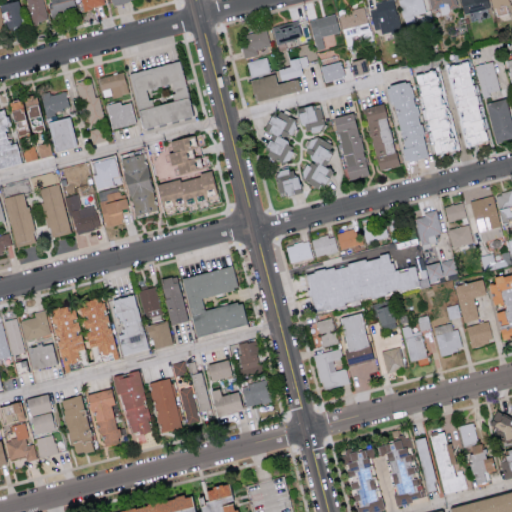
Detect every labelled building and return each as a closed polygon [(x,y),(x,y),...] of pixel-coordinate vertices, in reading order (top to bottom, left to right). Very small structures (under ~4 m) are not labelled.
[(0,2),(0,4),(2,27),(21,26),(18,0),(0,2)] [(48,19),(42,0),(26,0),(33,23),(48,19)] [(48,0),(51,13),(75,9),(73,0),(48,0)] [(374,10),(369,11),(372,29),(379,28),(380,32),(399,29),(393,0),(382,0),(373,1),(374,10)] [(424,12),(421,0),(397,0),(402,21),(414,19),(413,15),(424,12)] [(365,8),(339,12),(344,44),(371,40),(365,8)] [(323,48),(321,36),(338,33),(334,14),(308,19),(314,50),(323,48)] [(302,35),(296,19),(270,27),(275,44),(302,35)] [(269,45),(266,29),(239,34),(243,57),(257,54),(256,48),(269,45)] [(247,60),(248,76),(269,74),(267,57),(247,60)] [(288,66),(276,68),(278,80),(300,76),(297,58),(287,59),(288,66)] [(354,75),(368,71),(364,58),(351,62),(354,75)] [(342,77),(339,61),(319,65),(322,81),(342,77)] [(462,146),(482,142),(468,61),(448,64),(462,146)] [(500,92),(492,61),(474,65),(482,96),(500,92)] [(189,118),(178,62),(128,72),(139,127),(189,118)] [(414,74),(433,154),(453,149),(434,69),(414,74)] [(99,76),(102,96),(111,94),(111,96),(127,94),(123,72),(99,76)] [(254,101),(300,90),(297,78),(274,83),(272,74),(249,79),(254,101)] [(92,77),(77,80),(87,124),(101,120),(92,77)] [(426,156),(410,80),(387,85),(403,161),(426,156)] [(68,109),(64,91),(40,96),(44,114),(68,109)] [(15,136),(41,129),(33,95),(6,101),(15,136)] [(484,104),(495,142),(511,137),(511,129),(503,98),(484,104)] [(128,102),(119,104),(118,101),(104,105),(111,129),(134,123),(128,102)] [(361,109),(378,170),(398,165),(381,103),(361,109)] [(295,108),(300,131),(322,127),(318,104),(295,108)] [(0,110),(0,167),(19,163),(14,141),(6,142),(2,125),(5,125),(2,110),(0,110)] [(295,120),(278,111),(274,117),(269,114),(261,129),(271,134),(262,151),(284,162),(292,147),(283,143),(295,120)] [(347,180),(367,176),(353,113),(333,117),(347,180)] [(48,121),(55,151),(75,146),(68,116),(48,121)] [(162,142),(165,153),(156,154),(158,165),(163,164),(165,175),(203,168),(198,145),(204,144),(202,134),(162,142)] [(322,167),(332,144),(313,136),(303,158),(306,159),(298,179),(320,189),(328,169),(322,167)] [(39,157),(51,155),(48,141),(36,144),(39,157)] [(21,148),(24,161),(38,158),(34,144),(21,148)] [(133,216),(155,211),(141,153),(118,158),(133,216)] [(118,170),(114,156),(100,159),(104,174),(118,170)] [(291,167),(273,172),(279,195),(297,191),(291,167)] [(28,177),(32,191),(37,190),(48,237),(69,233),(55,171),(28,177)] [(155,184),(159,204),(213,193),(209,173),(155,184)] [(96,191),(104,226),(122,222),(120,213),(126,212),(120,186),(96,191)] [(511,220),(511,190),(495,194),(500,221),(511,218),(511,220)] [(2,197),(14,246),(35,241),(23,192),(2,197)] [(66,196),(74,233),(99,228),(94,205),(80,208),(77,194),(66,196)] [(480,241),(502,236),(492,195),(469,201),(480,241)] [(466,216),(462,202),(442,207),(446,222),(466,216)] [(421,247),(436,244),(434,234),(440,233),(435,210),(413,216),(421,247)] [(362,229),(365,242),(387,238),(384,225),(362,229)] [(452,246),(472,243),(468,225),(449,229),(452,246)] [(346,248),(362,243),(358,227),(341,232),(346,248)] [(9,233),(0,234),(0,253),(4,253),(3,246),(11,245),(9,233)] [(310,239),(314,256),(336,251),(333,234),(310,239)] [(307,240),(284,246),(289,263),(311,257),(307,240)] [(303,273),(311,310),(418,287),(413,266),(391,271),(387,255),(303,273)] [(456,272),(453,258),(441,261),(444,275),(456,272)] [(427,281),(441,277),(437,261),(423,265),(427,281)] [(181,276),(193,336),(244,326),(239,302),(201,309),(199,297),(235,289),(230,266),(181,276)] [(158,280),(170,324),(186,320),(174,276),(158,280)] [(454,285),(461,322),(477,318),(473,297),(484,294),(481,279),(454,285)] [(137,290),(142,313),(159,309),(154,286),(137,290)] [(145,349),(133,294),(110,300),(122,354),(145,349)] [(115,358),(101,296),(83,300),(84,306),(77,307),(83,331),(87,347),(97,345),(99,355),(110,352),(111,359),(115,358)] [(379,330),(394,327),(390,304),(374,307),(379,330)] [(60,363),(76,361),(75,350),(81,349),(79,332),(78,332),(76,320),(74,320),(72,305),(52,308),(60,363)] [(25,339),(50,333),(44,312),(20,319),(25,339)] [(350,365),(372,359),(359,313),(337,319),(350,365)] [(321,347),(338,343),(332,317),(316,321),(321,347)] [(11,355),(24,352),(17,318),(4,320),(11,355)] [(145,326),(152,349),(172,343),(165,320),(145,326)] [(470,347),(493,340),(487,320),(464,327),(470,347)] [(0,357),(9,356),(4,321),(0,321),(0,357)] [(461,349),(456,328),(452,330),(450,322),(432,326),(439,355),(461,349)] [(401,327),(410,362),(426,358),(419,330),(412,332),(410,324),(401,327)] [(243,376),(260,372),(252,341),(235,345),(243,376)] [(27,348),(32,369),(55,364),(50,343),(27,348)] [(405,367),(399,346),(380,351),(386,371),(405,367)] [(208,381),(230,377),(226,360),(205,364),(208,381)] [(186,374),(183,361),(171,364),(174,377),(186,374)] [(150,432),(136,370),(113,375),(127,437),(150,432)] [(196,411),(207,409),(201,372),(190,374),(196,411)] [(179,428),(169,378),(147,383),(158,432),(179,428)] [(246,408),(270,400),(264,379),(239,387),(246,408)] [(198,420),(190,387),(178,389),(186,423),(198,420)] [(88,393),(97,447),(120,443),(117,428),(115,428),(108,389),(88,393)] [(213,416),(240,410),(236,392),(219,395),(218,389),(208,391),(213,416)] [(24,399),(29,416),(50,411),(46,394),(24,399)] [(59,400),(72,455),(92,450),(79,395),(59,400)] [(33,434),(53,429),(49,412),(29,417),(33,434)] [(511,416),(493,416),(493,439),(509,439),(509,433),(511,433),(511,416)] [(458,425),(462,446),(476,444),(473,422),(458,425)] [(36,459),(33,444),(28,445),(24,424),(14,426),(16,439),(4,441),(8,459),(25,456),(26,461),(36,459)] [(441,494),(466,489),(462,471),(455,472),(448,442),(445,443),(442,432),(428,435),(441,494)] [(38,456),(56,454),(54,435),(36,437),(38,456)] [(413,439),(426,492),(436,490),(423,436),(413,439)] [(393,504),(420,500),(410,437),(376,442),(378,455),(385,454),(393,504)] [(467,447),(476,483),(483,481),(481,472),(493,469),(490,457),(483,458),(479,444),(467,447)] [(501,479),(511,477),(511,448),(501,451),(503,461),(498,462),(501,479)] [(370,511),(380,510),(372,456),(364,457),(363,450),(343,453),(352,511),(370,511)] [(293,511),(285,475),(248,484),(253,511),(293,511)] [(113,511),(203,511),(206,511),(235,511),(229,484),(208,488),(200,511),(195,511),(192,511),(190,499),(184,497),(113,511)] [(511,511),(511,492),(446,507),(447,511),(511,511)]
